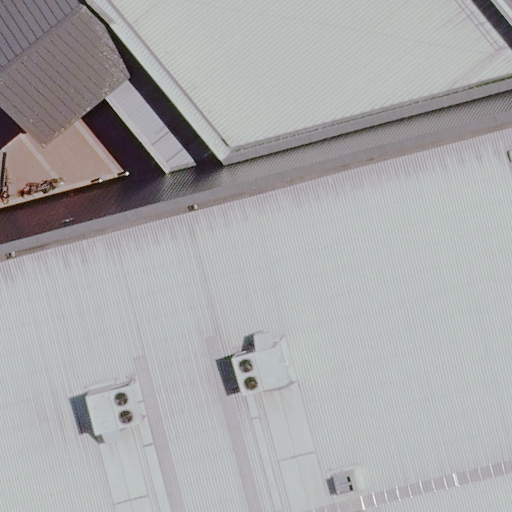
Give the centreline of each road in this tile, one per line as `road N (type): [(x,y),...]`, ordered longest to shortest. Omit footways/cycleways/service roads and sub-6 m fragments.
road 1 (unknown): [(17,291),(89,319),(170,314),(350,267)]
road 2 (unknown): [(350,267),(411,511)]
road 3 (unknown): [(17,291),(69,511)]
road 4 (unknown): [(350,267),(511,226)]
